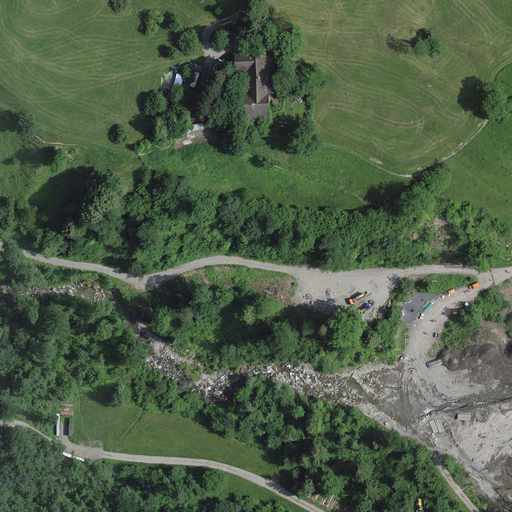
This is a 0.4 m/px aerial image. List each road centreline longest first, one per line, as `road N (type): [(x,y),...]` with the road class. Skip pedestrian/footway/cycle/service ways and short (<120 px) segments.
road 1 (track): [(511,268),(337,274),(227,261),(144,275),(0,242)]
road 2 (track): [(0,421),(99,457),(226,467),(316,511)]
road 3 (track): [(418,360),(424,333),(444,305),(511,274)]
